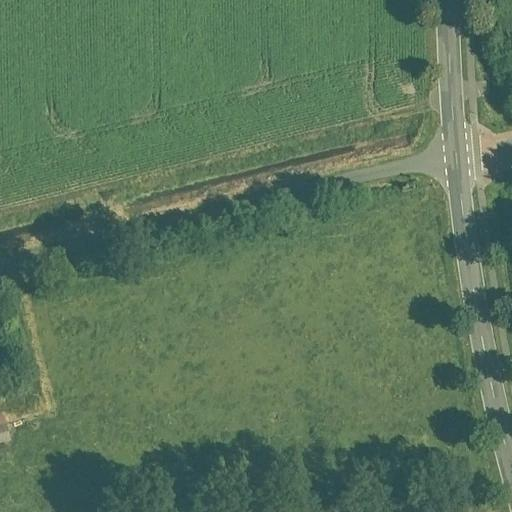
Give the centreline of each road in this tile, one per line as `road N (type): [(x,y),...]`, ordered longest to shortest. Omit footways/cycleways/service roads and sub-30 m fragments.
road 1 (residential): [(455,158),(0,274)]
road 2 (tertiary): [(511,485),(455,158)]
road 3 (tertiary): [(455,158),(448,0)]
